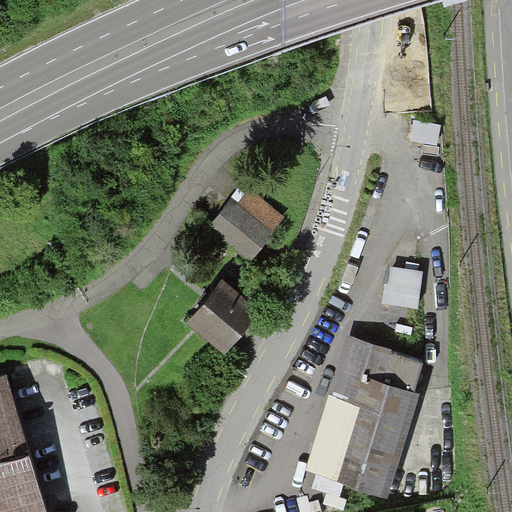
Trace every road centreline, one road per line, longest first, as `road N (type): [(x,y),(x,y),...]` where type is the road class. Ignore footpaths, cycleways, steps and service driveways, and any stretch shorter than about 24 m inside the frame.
road 1 (residential): [(204,511),(220,459),(326,243),(356,127),(373,0)]
road 2 (secondary): [(0,143),(215,42),(330,0)]
road 3 (secondary): [(183,0),(0,88)]
